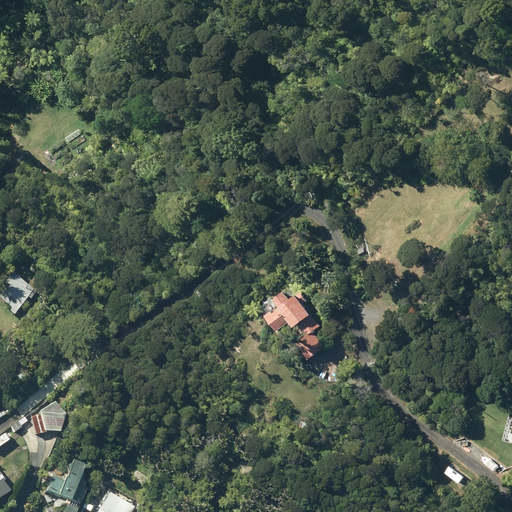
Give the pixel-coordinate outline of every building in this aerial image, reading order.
[(78,122),(72,114),(49,131),(54,139),(45,146),(62,171),(97,147),(80,120),(78,122)] [(5,318),(20,330),(40,304),(30,296),(32,293),(9,274),(0,284),(0,301),(11,311),(5,318)] [(310,361),(328,349),(316,332),(323,326),(307,304),(310,301),(304,293),(299,296),(298,295),(291,300),(286,293),(277,300),(282,307),(281,308),(282,309),(275,315),(274,313),(268,317),(279,332),(293,321),(305,339),(298,344),(310,361)] [(46,435),(42,416),(31,419),(36,437),(46,435)] [(259,469),(240,459),(233,472),(252,482),(259,469)] [(147,471),(136,464),(125,482),(136,489),(147,471)] [(69,476),(66,485),(52,479),(46,494),(59,499),(59,501),(65,504),(65,505),(67,507),(65,511),(77,511),(80,505),(82,506),(87,492),(84,491),(86,485),(82,484),(84,479),(84,474),(85,470),(73,465),(72,468),(67,471),(69,476)] [(98,511),(132,511),(134,509),(117,499),(119,497),(110,492),(98,511)]
